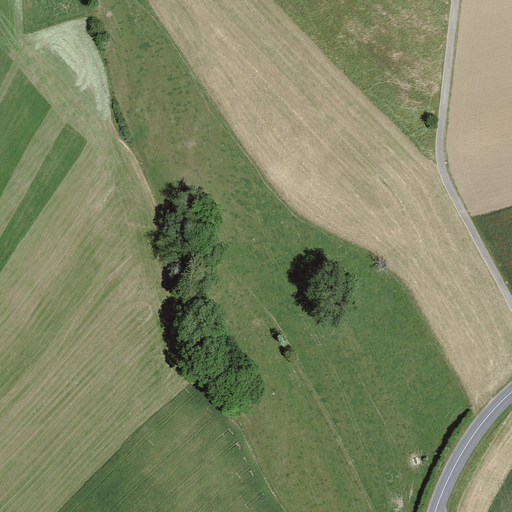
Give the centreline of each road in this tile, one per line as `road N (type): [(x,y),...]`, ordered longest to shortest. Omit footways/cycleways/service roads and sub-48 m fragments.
road 1 (track): [(454,0),(441,171),(511,307)]
road 2 (tertiary): [(434,511),(463,448),(511,391)]
